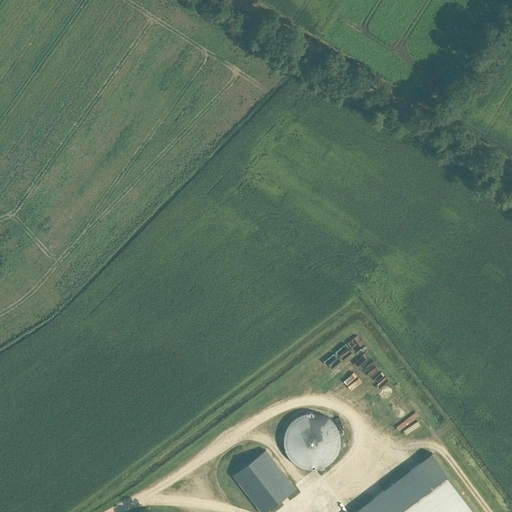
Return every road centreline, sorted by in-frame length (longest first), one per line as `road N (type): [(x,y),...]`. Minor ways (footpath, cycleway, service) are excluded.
road 1 (track): [(511,179),(227,0)]
road 2 (unknown): [(257,411),(319,389),(342,397),(384,437)]
road 3 (track): [(434,130),(511,8)]
road 4 (unknown): [(144,496),(257,411)]
